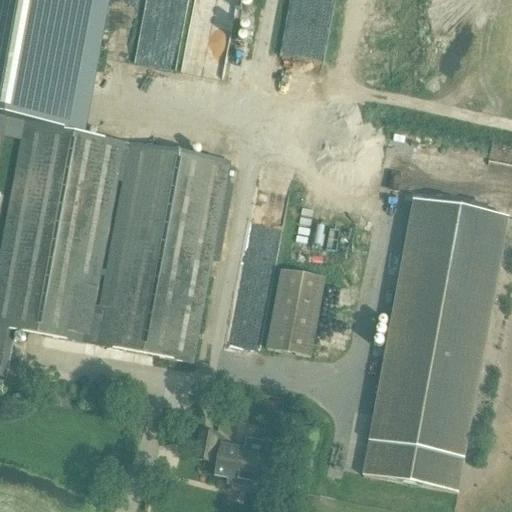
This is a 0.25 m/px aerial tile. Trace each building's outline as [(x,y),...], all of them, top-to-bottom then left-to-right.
[(0,0),(0,117),(6,119),(5,124),(2,139),(21,143),(24,127),(83,138),(107,0),(0,0)] [(21,143),(0,258),(0,359),(8,361),(13,333),(192,366),(229,165),(83,138),(24,127),(21,143)] [(413,203),(362,479),(457,496),(507,221),(413,203)] [(310,360),(324,281),(280,273),(266,352),(310,360)] [(0,379),(5,380),(8,361),(0,359),(0,379)] [(211,466),(216,439),(200,436),(195,463),(211,466)] [(265,474),(263,473),(265,462),(269,446),(243,441),(240,457),(219,453),(214,480),(240,485),(240,490),(260,493),(263,477),(264,477),(265,474)]
